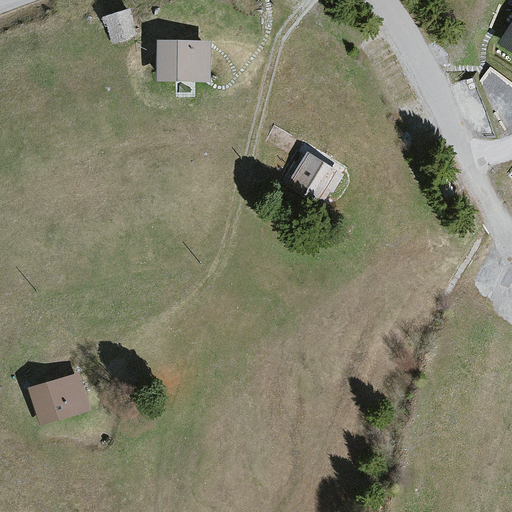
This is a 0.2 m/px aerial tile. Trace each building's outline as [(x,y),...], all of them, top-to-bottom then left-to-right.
[(103,19),(112,46),(136,38),(127,11),(103,19)] [(511,16),(498,49),(511,55),(511,16)] [(211,43),(154,44),(154,86),(212,86),(211,43)] [(339,178),(304,157),(285,189),(320,209),(339,178)] [(77,377),(27,395),(41,429),(93,414),(77,377)]
